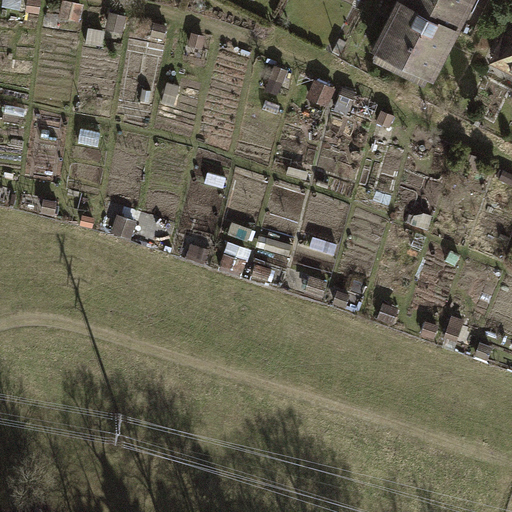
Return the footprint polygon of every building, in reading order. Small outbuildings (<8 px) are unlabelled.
[(46,0),(9,0),(8,12),(44,17),(46,0)] [(90,2),(79,0),(75,0),(72,16),(86,19),(90,2)] [(474,0),(397,0),(372,51),(378,54),(374,60),(426,86),(429,79),(434,82),(474,0)] [(133,15),(116,10),(111,26),(128,31),(133,15)] [(511,19),(489,64),(511,75),(511,19)] [(174,24),(162,20),(156,35),(169,39),(174,24)] [(286,90),(294,72),(283,67),(275,85),(286,90)] [(316,93),(334,101),(341,85),(323,77),(316,93)] [(348,87),(343,103),(355,107),(360,91),(348,87)] [(368,97),(364,109),(375,113),(380,101),(368,97)] [(380,127),(391,130),(395,117),(384,114),(380,127)] [(415,130),(410,143),(446,156),(451,143),(415,130)] [(486,160),(470,153),(465,167),(481,174),(486,160)] [(208,191),(214,170),(203,166),(197,187),(208,191)] [(511,172),(499,168),(495,180),(511,185),(511,172)] [(64,199),(51,196),(48,207),(61,210),(64,199)] [(105,216),(88,210),(86,220),(102,225),(105,216)] [(143,220),(115,213),(111,228),(139,235),(143,220)] [(259,227),(236,220),(231,235),(255,242),(259,227)] [(296,242),(267,234),(263,248),(292,256),(296,242)] [(213,258),(216,248),(197,243),(194,252),(213,258)] [(251,257),(231,251),(226,264),(247,271),(251,257)] [(341,257),(320,252),(317,265),(338,270),(341,257)] [(279,267),(263,261),(258,274),(274,280),(279,267)] [(333,280),(315,274),(310,289),(328,295),(333,280)] [(358,292),(346,288),(342,301),(355,304),(358,292)] [(407,305),(391,300),(386,316),(402,321),(407,305)] [(474,314),(462,310),(455,332),(467,336),(474,314)] [(445,321),(433,317),(427,332),(440,337),(445,321)] [(500,346),(487,341),(482,354),(495,359),(500,346)]
